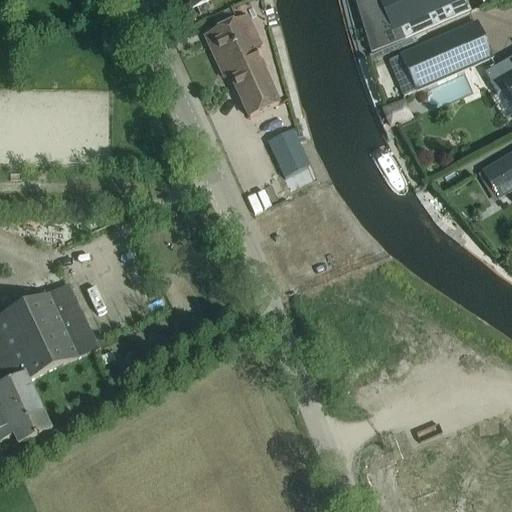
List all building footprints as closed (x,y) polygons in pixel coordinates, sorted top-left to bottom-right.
[(191,0),(195,8),(211,1),(212,3),(216,1),(215,0),(191,0)] [(353,0),(371,56),(405,40),(400,29),(463,0),(353,0)] [(231,10),(210,20),(216,32),(222,29),(237,22),(231,10)] [(237,22),(222,29),(216,32),(204,37),(216,64),(224,61),(231,77),(229,78),(248,120),(276,108),(237,22)] [(457,32),(398,58),(410,85),(414,94),(473,68),(492,60),(476,24),(457,32)] [(511,63),(510,60),(493,71),(484,76),(497,97),(506,92),(511,102),(511,63)] [(381,110),(389,129),(411,120),(403,101),(381,110)] [(290,134),(285,137),(267,145),(299,216),(322,205),(290,134)] [(497,204),(511,195),(511,157),(480,176),(497,204)] [(26,385),(27,384),(97,352),(68,287),(0,318),(0,375),(4,385),(5,386),(23,378),(26,385)] [(447,325),(427,354),(446,367),(466,337),(447,325)] [(466,337),(446,367),(464,379),(484,349),(466,337)] [(484,349),(464,379),(483,391),(502,361),(484,349)] [(511,367),(502,361),(483,391),(501,402),(511,384),(511,367)] [(431,373),(423,376),(429,390),(436,387),(431,373)] [(50,433),(27,384),(26,385),(23,378),(5,386),(4,385),(0,386),(0,442),(14,436),(19,448),(50,433)] [(511,384),(501,402),(511,409),(511,384)] [(436,387),(429,390),(435,405),(444,402),(436,387)] [(447,422),(446,424),(456,431),(461,424),(450,417),(447,422)] [(461,424),(456,431),(468,438),(473,431),(461,424)] [(487,441),(483,448),(493,454),(497,448),(487,441)] [(497,448),(493,454),(503,461),(507,454),(497,448)] [(506,476),(493,482),(497,492),(510,486),(506,476)] [(493,482),(479,487),(484,497),(497,492),(493,482)]
